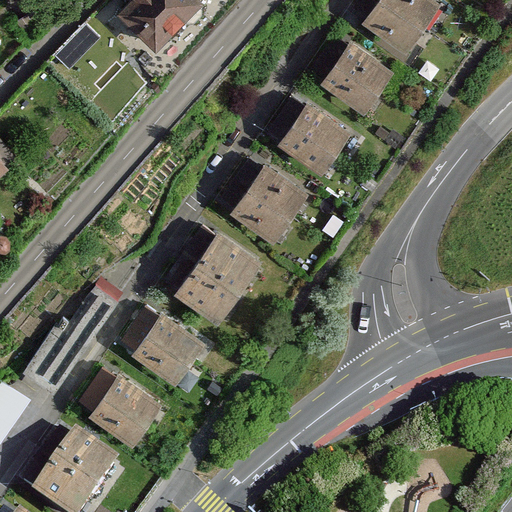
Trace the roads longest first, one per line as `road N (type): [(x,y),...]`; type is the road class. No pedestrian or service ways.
road 1 (residential): [(0,482),(343,0)]
road 2 (tertiary): [(0,304),(272,0)]
road 3 (primary): [(408,235),(443,179),(511,101)]
road 4 (primary): [(408,235),(382,260),(372,294),(393,365)]
road 5 (primary): [(316,420),(213,511)]
road 6 (residential): [(0,95),(90,0)]
road 7 (motorway): [(393,365),(450,382),(511,367)]
